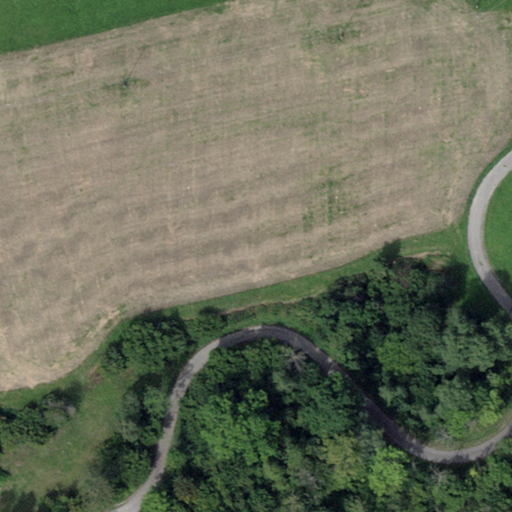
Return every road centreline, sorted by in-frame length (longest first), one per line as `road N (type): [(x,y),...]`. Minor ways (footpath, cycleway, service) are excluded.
road 1 (track): [(511,445),(455,462),(396,432),(330,357),(271,333),(211,348),(180,399),(163,480),(138,511)]
road 2 (track): [(511,162),(477,207),(476,257),(511,308)]
